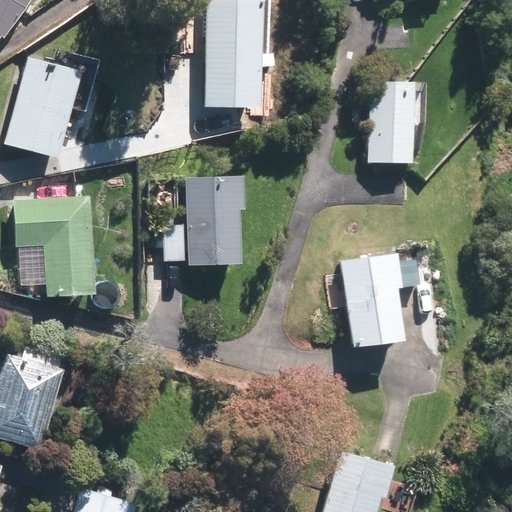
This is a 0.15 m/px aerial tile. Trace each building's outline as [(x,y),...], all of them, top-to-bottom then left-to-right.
[(0,0),(0,30),(11,15),(19,0),(0,0)] [(47,169),(71,76),(23,64),(3,141),(8,143),(1,169),(47,169)] [(403,86),(365,86),(366,163),(403,163),(403,86)] [(230,179),(185,180),(188,264),(232,263),(230,179)] [(84,293),(80,198),(11,202),(13,246),(42,244),(45,295),(84,293)] [(176,225),(158,226),(159,263),(177,262),(176,225)] [(386,256),(338,263),(350,345),(398,338),(386,256)] [(51,373),(4,359),(0,372),(0,434),(31,443),(51,373)] [(367,511),(379,470),(337,459),(322,511),(367,511)] [(122,511),(124,506),(79,493),(73,511),(122,511)]
